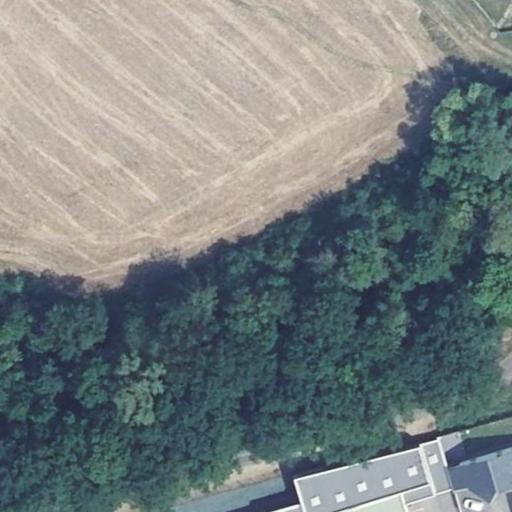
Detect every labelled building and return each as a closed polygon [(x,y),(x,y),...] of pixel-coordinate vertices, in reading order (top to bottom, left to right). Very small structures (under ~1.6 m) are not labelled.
[(300,501),(303,511),(327,511),(399,491),(449,474),(448,468),(439,438),(294,476),(300,501)] [(511,449),(448,468),(449,474),(453,486),(454,491),(469,486),(493,500),(499,488),(498,483),(508,480),(509,485),(511,483),(511,449)] [(399,491),(403,503),(453,486),(449,474),(399,491)] [(399,491),(327,511),(405,511),(403,503),(399,491)] [(303,511),(300,501),(263,511),(303,511)]
